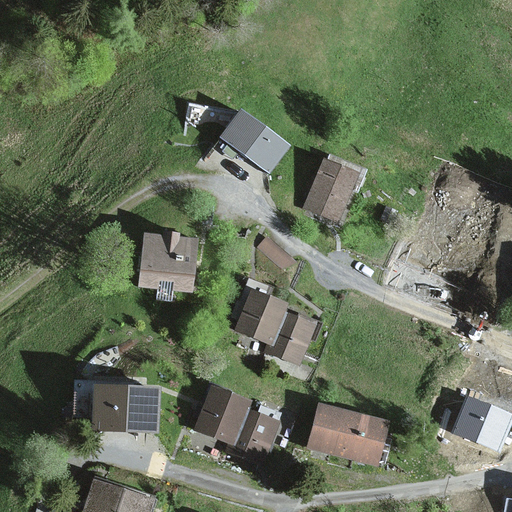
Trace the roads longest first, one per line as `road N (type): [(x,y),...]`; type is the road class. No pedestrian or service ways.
road 1 (track): [(0,306),(130,202),(180,178),(214,181),(246,197),(299,248),(369,287),(511,345)]
road 2 (track): [(166,468),(285,503),(511,467)]
